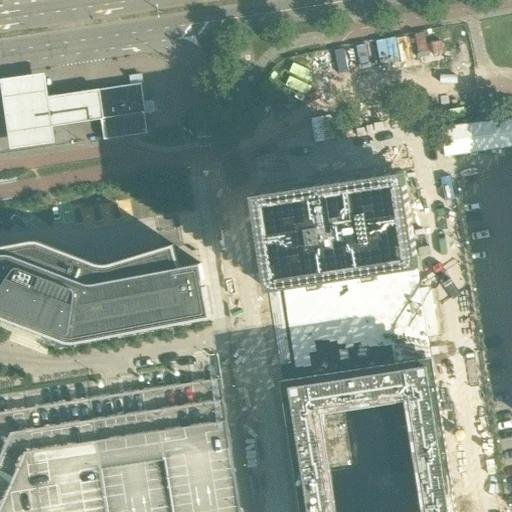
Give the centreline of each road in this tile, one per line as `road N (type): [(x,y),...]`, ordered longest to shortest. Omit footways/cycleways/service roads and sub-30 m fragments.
road 1 (unclassified): [(146,38),(185,59),(197,84),(264,511)]
road 2 (secondary): [(146,38),(345,0)]
road 3 (secondary): [(0,59),(146,38)]
